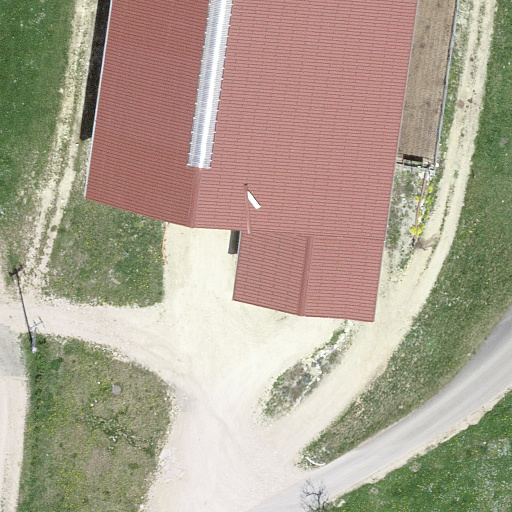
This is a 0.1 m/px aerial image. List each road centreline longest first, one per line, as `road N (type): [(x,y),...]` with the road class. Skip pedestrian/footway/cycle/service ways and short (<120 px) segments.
road 1 (unclassified): [(282,511),(449,406),(511,349)]
road 2 (track): [(0,339),(23,363),(31,395),(12,511)]
